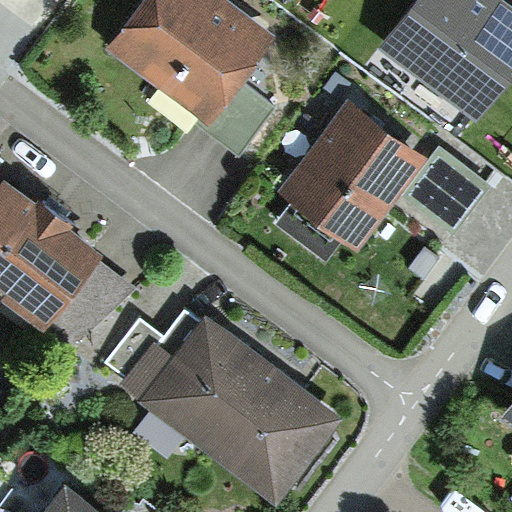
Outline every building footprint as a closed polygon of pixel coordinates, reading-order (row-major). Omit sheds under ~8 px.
[(242,0),(138,0),(109,41),(200,107),(193,116),(242,151),(277,103),(240,77),(277,25),(242,0)] [(511,70),(511,12),(495,0),(419,0),(384,47),(478,117),(511,70)] [(426,161),(343,100),(282,182),(358,238),(402,179),(458,220),(487,181),(437,145),(426,161)] [(97,236),(7,167),(0,176),(0,281),(40,312),(88,248),(97,236)] [(134,283),(88,248),(40,312),(76,338),(134,283)] [(151,334),(128,318),(100,358),(124,374),(151,334)] [(140,395),(261,485),(314,415),(192,325),(140,395)] [(511,386),(496,407),(511,418),(511,386)] [(44,511),(107,511),(69,482),(44,511)]
